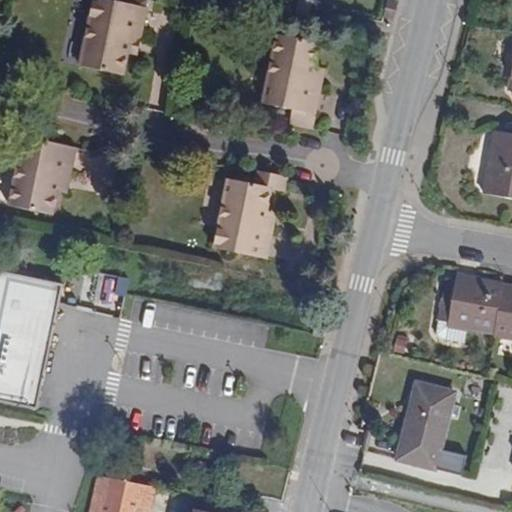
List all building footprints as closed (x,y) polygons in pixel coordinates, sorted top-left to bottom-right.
[(143,36),(148,8),(109,0),(92,0),(79,68),(124,77),(131,46),(133,34),(143,36)] [(394,22),(399,2),(391,0),(387,0),(383,19),(394,22)] [(329,30),(333,11),(313,7),(308,26),(329,30)] [(140,48),(143,36),(133,34),(131,46),(140,48)] [(316,116),(323,82),(315,80),(318,67),(323,44),(278,35),(263,105),(293,111),(316,116)] [(323,82),(325,69),(318,67),(315,80),(323,82)] [(313,131),(316,116),(293,111),(290,126),(313,131)] [(511,199),(511,133),(496,131),(484,195),(511,199)] [(59,193),(62,181),(71,183),(78,147),(23,136),(9,206),(54,216),(59,193)] [(286,191),(289,177),(256,170),(253,184),(273,188),(286,191)] [(268,260),(275,224),(266,222),(268,211),(273,188),(253,184),(226,179),(213,249),(268,260)] [(69,195),(71,183),(62,181),(59,193),(69,195)] [(275,224),(277,213),(268,211),(266,222),(275,224)] [(0,399),(36,408),(62,283),(0,269),(0,399)] [(511,340),(511,287),(503,286),(503,285),(457,275),(456,280),(452,301),(447,326),(449,327),(467,330),(494,335),(493,337),(511,340)] [(452,301),(456,280),(445,278),(441,299),(452,301)] [(321,340),(324,330),(315,327),(312,337),(321,340)] [(464,343),(467,330),(449,327),(446,339),(464,343)] [(452,406),(455,395),(418,385),(398,461),(434,471),(449,418),(452,406)] [(458,421),(461,409),(452,406),(449,418),(458,421)] [(142,511),(148,487),(100,477),(92,511),(142,511)]
